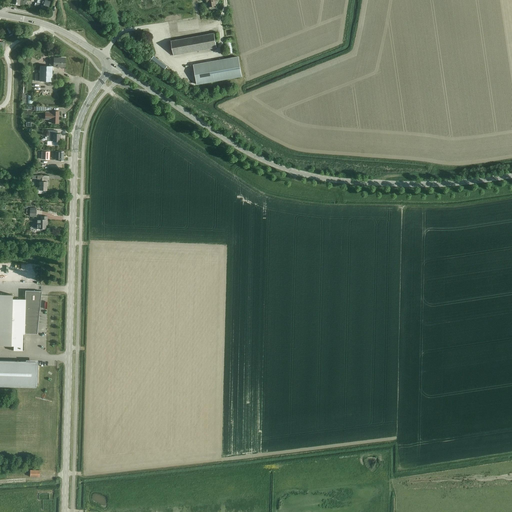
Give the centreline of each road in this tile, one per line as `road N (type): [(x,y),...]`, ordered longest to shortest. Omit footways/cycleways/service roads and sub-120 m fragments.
road 1 (secondary): [(64,511),(76,130),(112,64)]
road 2 (tertiary): [(511,175),(418,185),(289,172),(226,141),(112,64)]
road 3 (tertiary): [(112,64),(62,31),(0,13)]
